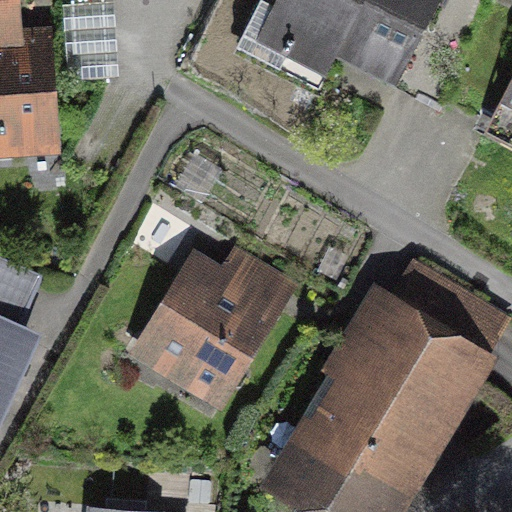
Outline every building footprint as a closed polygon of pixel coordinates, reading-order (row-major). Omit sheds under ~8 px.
[(23,0),(0,0),(0,48),(27,46),(26,29),(23,0)] [(107,0),(73,2),(78,79),(111,77),(107,0)] [(447,0),(283,0),(263,42),(333,78),(344,57),(403,87),(447,0)] [(0,157),(64,153),(54,27),(26,29),(27,46),(0,48),(0,157)] [(511,92),(491,135),(511,145),(511,92)] [(299,284),(234,246),(224,264),(196,248),(132,358),(224,412),(299,284)] [(0,428),(46,336),(22,326),(42,277),(0,257),(0,428)] [(507,320),(418,267),(390,314),(468,361),(479,367),(507,320)] [(377,511),(468,361),(390,314),(288,483),(337,511),(377,511)]
